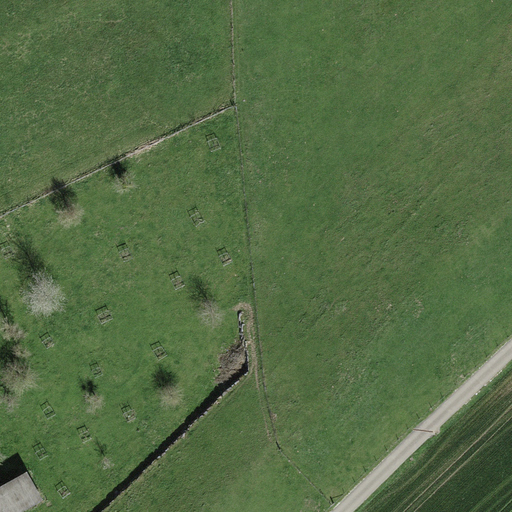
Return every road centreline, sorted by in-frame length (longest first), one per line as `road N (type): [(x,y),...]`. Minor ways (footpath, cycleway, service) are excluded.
road 1 (motorway): [(511,227),(212,511)]
road 2 (motorway): [(288,511),(511,297)]
road 3 (track): [(511,351),(344,511)]
